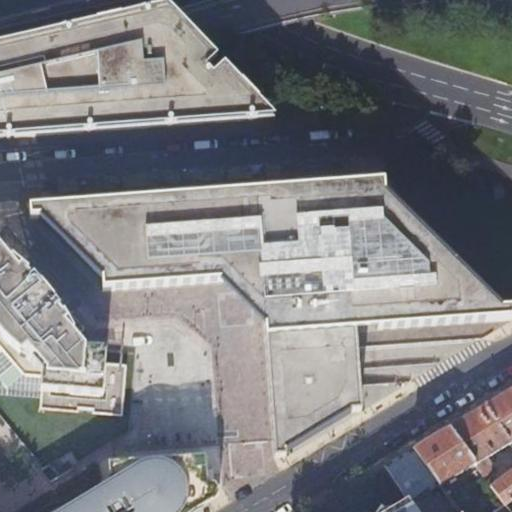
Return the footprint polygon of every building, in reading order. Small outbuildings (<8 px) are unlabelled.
[(216,75),(194,52),(187,44),(157,13),(0,44),(0,129),(7,127),(7,133),(14,132),(14,138),(257,120),(213,78),(216,75)] [(384,183),(338,187),(303,189),(148,199),(29,208),(29,219),(39,218),(43,223),(101,280),(102,291),(235,283),(239,284),(242,285),(245,284),(248,282),(262,282),(263,300),(261,303),(261,306),(262,309),(264,312),(274,458),(286,457),(285,451),(350,412),(360,412),(361,411),(355,323),(377,322),(378,330),(511,320),(511,309),(502,309),(385,194),(384,183)] [(25,354),(44,376),(42,410),(122,416),(126,367),(106,365),(107,351),(86,350),(72,335),(74,333),(55,303),(32,277),(29,274),(11,259),(10,260),(1,249),(0,248),(0,325),(11,337),(6,341),(21,356),(25,354)] [(511,441),(511,388),(476,410),(446,428),(473,465),(483,477),(487,475),(492,463),(488,457),(511,441)] [(473,465),(446,428),(429,439),(412,449),(439,486),(473,465)] [(439,486),(412,449),(398,458),(384,466),(406,500),(407,501),(410,505),(439,486)] [(205,456),(199,457),(109,464),(111,480),(102,484),(80,497),(80,496),(64,505),(65,506),(54,511),(183,511),(216,493),(219,491),(215,484),(208,485),(206,465),(205,456)] [(505,507),(511,501),(511,471),(490,488),(505,507)] [(195,511),(200,510),(219,498),(216,493),(183,511),(195,511)] [(414,511),(410,505),(407,501),(395,509),(396,511),(414,511)]
